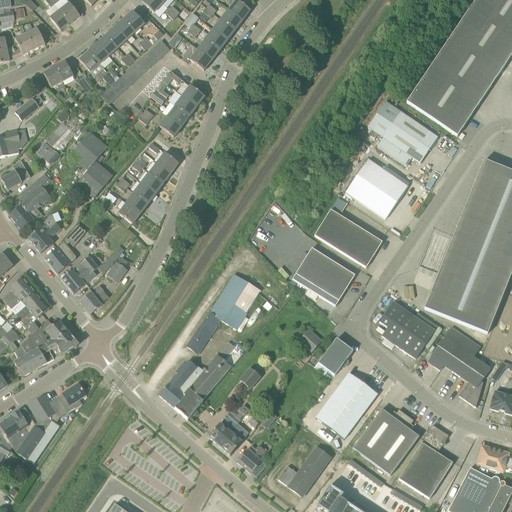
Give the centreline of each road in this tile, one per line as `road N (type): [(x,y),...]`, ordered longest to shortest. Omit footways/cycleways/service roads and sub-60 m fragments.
road 1 (residential): [(511,439),(452,419),(360,340),(357,328),(492,129),(511,125)]
road 2 (residential): [(99,348),(122,323),(175,219),(232,68),(275,8)]
road 3 (tertiary): [(215,466),(143,403),(99,348)]
road 4 (tertiary): [(99,348),(0,232)]
road 5 (residential): [(0,83),(73,44),(120,0)]
